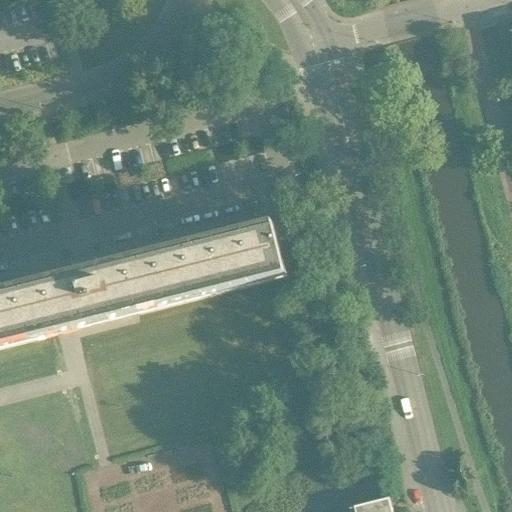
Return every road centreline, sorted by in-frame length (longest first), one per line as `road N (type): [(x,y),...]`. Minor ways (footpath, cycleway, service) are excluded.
road 1 (tertiary): [(439,511),(314,41)]
road 2 (residential): [(0,255),(285,181)]
road 3 (residential): [(314,41),(492,0)]
